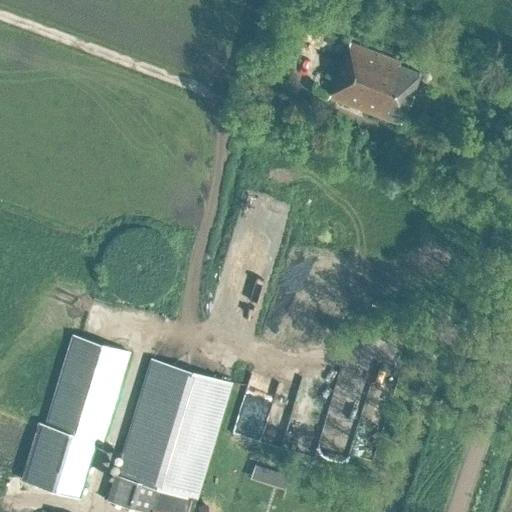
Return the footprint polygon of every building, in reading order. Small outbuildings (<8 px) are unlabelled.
[(399,122),(400,119),(418,71),(397,63),(399,60),(348,40),(327,95),(399,122)] [(408,53),(411,46),(403,42),(400,50),(408,53)] [(292,104),(253,89),(247,103),(287,118),(292,104)] [(118,234),(112,241),(107,247),(105,253),(104,259),(103,265),(104,270),(105,275),(108,282),(113,290),(119,295),(124,298),(132,301),(139,302),(146,302),(154,301),(160,298),(165,294),(169,290),(173,285),(175,280),(178,274),(179,267),(178,259),(177,253),(175,247),(170,240),(166,236),(160,231),(155,228),(150,227),(144,226),(138,226),(132,227),(125,229),(118,234)] [(101,440),(128,350),(71,333),(44,423),(37,421),(20,478),(79,496),(97,439),(101,440)] [(108,499),(147,511),(190,511),(195,497),(194,496),(229,381),(151,357),(108,499)]
